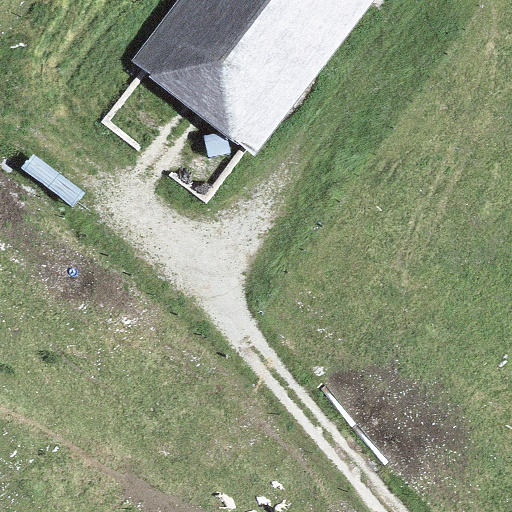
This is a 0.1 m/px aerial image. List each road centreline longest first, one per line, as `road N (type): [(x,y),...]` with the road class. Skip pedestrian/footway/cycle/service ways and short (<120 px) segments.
road 1 (track): [(394,511),(216,298),(235,237),(297,156)]
road 2 (track): [(216,298),(145,218),(32,128),(0,127)]
